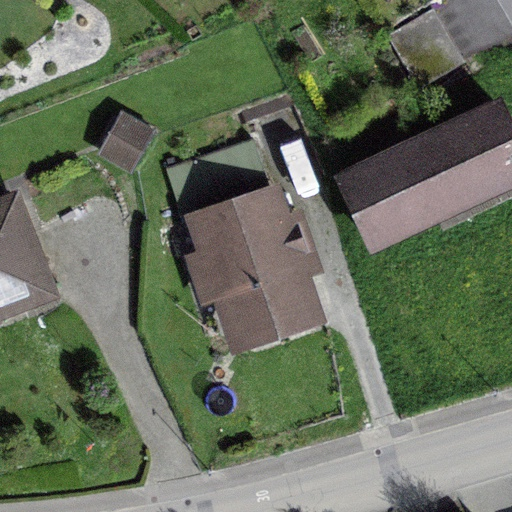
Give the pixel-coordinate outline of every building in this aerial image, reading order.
[(432,11),(390,36),(419,86),(462,60),(432,11)] [(511,135),(498,104),(342,177),(374,245),(511,181),(511,135)] [(150,132),(121,116),(102,151),(130,167),(150,132)] [(272,316),(309,303),(293,255),(306,250),(297,224),(284,228),(253,138),(165,168),(183,222),(196,218),(209,253),(195,258),(208,297),(222,292),(233,327),(260,340),(272,316)] [(0,311),(50,292),(14,198),(0,203),(0,311)]
